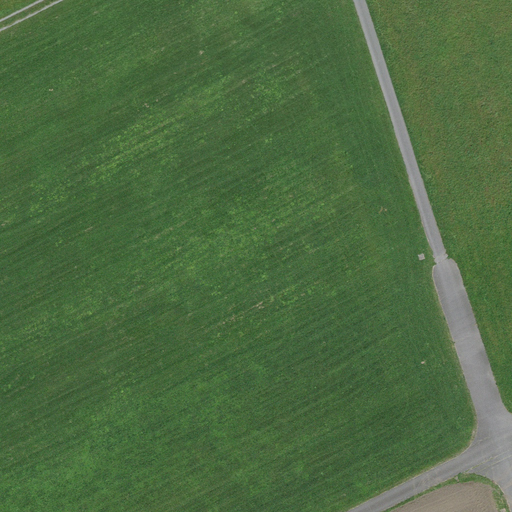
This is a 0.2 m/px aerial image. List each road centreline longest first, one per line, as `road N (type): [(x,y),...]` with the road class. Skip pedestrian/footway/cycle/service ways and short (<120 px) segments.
road 1 (track): [(357,0),(511,480)]
road 2 (track): [(364,511),(511,438)]
